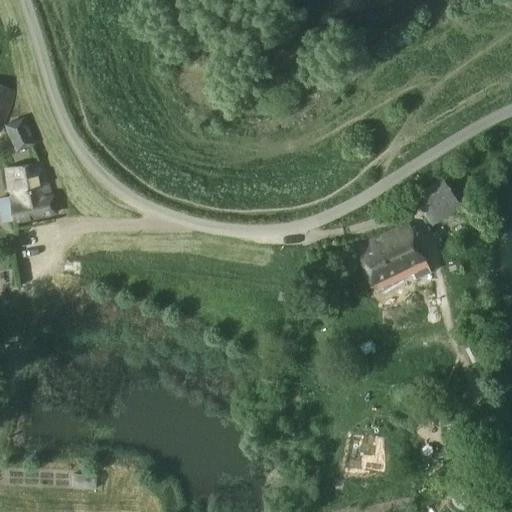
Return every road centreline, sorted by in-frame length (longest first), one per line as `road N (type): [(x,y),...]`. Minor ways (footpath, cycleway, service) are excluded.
road 1 (unclassified): [(25,0),(60,116),(82,155),(131,199),(217,229),(264,232),(331,215),(511,109)]
road 2 (track): [(497,511),(487,439),(432,249),(412,211)]
